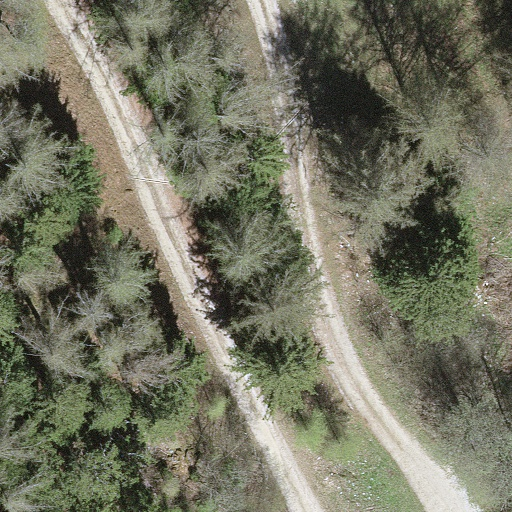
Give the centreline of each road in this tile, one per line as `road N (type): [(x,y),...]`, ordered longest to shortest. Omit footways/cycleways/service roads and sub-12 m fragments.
road 1 (track): [(441,511),(440,496),(274,249),(222,0)]
road 2 (track): [(0,16),(126,266),(217,511)]
